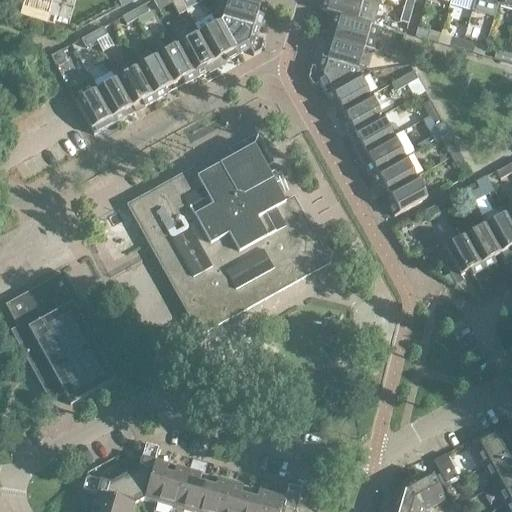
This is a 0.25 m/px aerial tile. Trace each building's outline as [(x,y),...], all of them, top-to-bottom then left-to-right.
[(260,6),(238,0),(228,0),(223,20),(258,31),(262,18),(257,16),(260,6)] [(363,1),(360,0),(324,0),(320,13),(334,17),(335,17),(356,23),(357,22),(363,1)] [(407,0),(406,0),(403,12),(411,14),(415,2),(407,0)] [(475,0),(475,2),(498,8),(499,0),(475,0)] [(511,0),(499,0),(498,8),(511,12),(511,0)] [(186,13),(180,2),(172,6),(178,17),(186,13)] [(144,7),(133,13),(137,21),(148,15),(144,7)] [(411,14),(403,12),(400,24),(408,26),(411,14)] [(137,21),(133,13),(122,19),(126,27),(137,21)] [(335,17),(334,17),(331,30),(330,30),(328,39),(364,50),(364,49),(374,52),(380,30),(370,27),(371,26),(357,22),(356,23),(335,17)] [(258,31),(223,20),(222,21),(220,25),(237,58),(249,51),(253,58),(260,54),(264,42),(256,40),(258,31)] [(237,58),(220,25),(219,25),(199,36),(214,64),(223,59),(226,64),(237,58)] [(103,29),(99,32),(92,36),(96,43),(107,37),(103,29)] [(429,34),(417,30),(415,38),(427,42),(429,34)] [(96,43),(92,36),(81,42),(85,50),(96,43)] [(214,64),(199,36),(178,48),(196,80),(207,74),(205,69),(214,64)] [(364,50),(328,39),(325,49),(321,62),(357,72),(364,50)] [(451,40),(448,48),(461,51),(463,43),(451,40)] [(475,47),(463,43),(461,51),(473,55),(475,47)] [(383,55),(395,59),(398,51),(386,47),(383,55)] [(196,80),(178,48),(158,58),(173,86),(182,82),(184,86),(196,80)] [(410,54),(398,51),(395,59),(408,62),(410,54)] [(65,60),(61,52),(50,58),(55,66),(65,60)] [(496,53),(494,61),(506,64),(508,56),(496,53)] [(173,86),(158,58),(137,70),(155,103),(167,96),(164,91),(173,86)] [(357,72),(321,62),(319,71),(311,69),(308,81),(312,88),(318,85),(325,96),(358,78),(357,72)] [(155,103),(137,70),(117,81),(135,114),(155,103)] [(112,73),(91,84),(96,93),(114,125),(135,114),(117,81),(112,73)] [(417,81),(413,73),(402,80),(406,88),(417,81)] [(369,98),(358,78),(325,96),(331,108),(337,105),(342,114),(369,98)] [(406,88),(402,80),(391,86),(395,94),(406,88)] [(90,83),(70,94),(93,137),(114,125),(96,93),(91,84),(90,83)] [(381,118),(369,98),(342,114),(346,123),(342,126),(348,137),(381,118)] [(436,115),(430,104),(422,108),(428,119),(436,115)] [(442,126),(436,115),(428,119),(434,130),(442,126)] [(392,139),(381,118),(348,137),(355,148),(359,146),(364,154),(392,139)] [(127,208),(135,223),(199,338),(282,292),(330,266),(293,200),(285,204),(275,187),(279,184),(277,181),(278,181),(285,193),(288,192),(279,176),(276,178),(274,175),(270,177),(265,169),(273,164),(257,135),(228,151),(233,160),(197,179),(193,171),(127,208)] [(404,159),(392,139),(364,154),(369,164),(364,166),(371,178),(404,159)] [(459,155),(453,144),(445,148),(451,160),(459,155)] [(465,167),(459,155),(451,160),(457,171),(465,167)] [(415,180),(404,159),(371,178),(377,190),(382,187),(387,195),(415,180)] [(511,175),(507,168),(495,174),(500,181),(511,175)] [(427,201),(415,180),(387,195),(392,204),(387,207),(394,219),(427,201)] [(481,192),(477,184),(466,190),(470,198),(481,192)] [(470,198),(466,190),(455,196),(459,204),(470,198)] [(439,215),(435,207),(424,214),(428,221),(439,215)] [(511,226),(507,216),(485,227),(501,256),(511,251),(511,253),(511,226)] [(501,256),(485,227),(465,239),(484,272),(496,266),(493,260),(501,256)] [(484,272),(465,239),(444,250),(460,278),(469,274),(472,279),(484,272)] [(82,308),(64,275),(62,276),(6,307),(18,329),(11,333),(49,403),(63,395),(70,407),(114,383),(103,363),(77,315),(75,312),(82,308)] [(471,448),(483,469),(511,453),(511,452),(501,432),(471,448)] [(138,470),(124,478),(139,505),(143,502),(156,506),(166,470),(165,469),(166,467),(155,464),(159,450),(145,446),(138,470)] [(511,478),(511,453),(483,469),(493,488),(511,478)] [(445,457),(433,465),(440,476),(445,474),(450,483),(458,479),(445,457)] [(177,511),(188,473),(166,467),(165,469),(166,470),(156,506),(171,511),(170,511),(177,511)] [(199,511),(209,479),(188,473),(177,511),(199,511)] [(445,502),(429,473),(403,487),(427,511),(445,502)] [(445,474),(440,476),(437,478),(444,491),(451,486),(450,483),(445,474)] [(124,478),(110,486),(86,478),(82,492),(96,496),(93,508),(95,508),(95,509),(104,511),(132,511),(134,507),(139,505),(124,478)] [(511,503),(511,478),(493,488),(504,508),(511,503)] [(199,511),(222,511),(230,485),(209,479),(199,511)] [(244,511),(251,491),(230,485),(222,511),(244,511)] [(458,498),(451,486),(444,491),(451,503),(454,501),(458,498)] [(284,501),(271,497),(271,499),(270,498),(266,511),(295,511),(302,491),(288,487),(284,501)] [(426,511),(427,511),(403,487),(396,496),(390,511),(426,511)] [(244,511),(266,511),(270,498),(271,499),(271,497),(251,491),(244,511)]
